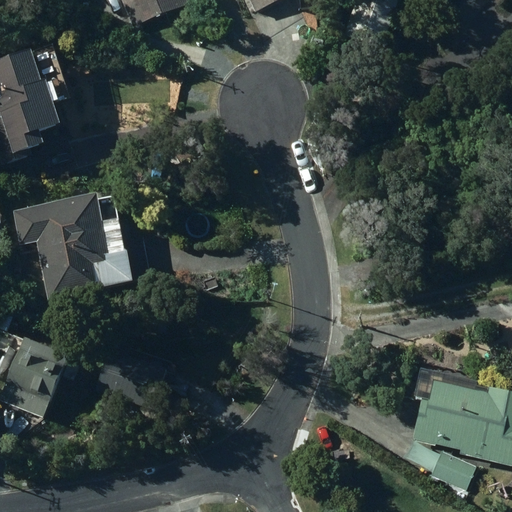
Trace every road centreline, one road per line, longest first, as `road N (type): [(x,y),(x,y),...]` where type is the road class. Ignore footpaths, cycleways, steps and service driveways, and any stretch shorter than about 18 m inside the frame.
road 1 (residential): [(254,459),(282,418),(302,364),(311,305),(300,232),(261,105)]
road 2 (residential): [(5,511),(124,494),(254,459)]
